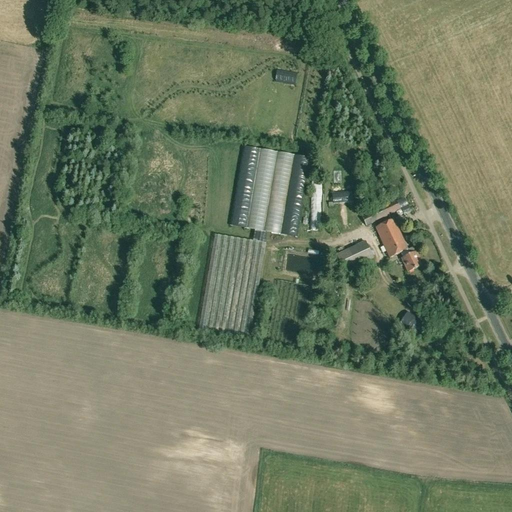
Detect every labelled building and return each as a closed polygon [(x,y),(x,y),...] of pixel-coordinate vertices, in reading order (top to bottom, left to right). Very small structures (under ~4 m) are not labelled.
[(73,27),(88,26),(87,17),(73,18),(73,27)] [(365,225),(371,223),(400,209),(396,200),(367,214),(361,216),(365,225)] [(400,253),(403,258),(401,259),(408,272),(421,266),(415,252),(410,255),(407,250),(408,249),(394,219),(376,227),(390,258),(400,253)] [(249,343),(266,244),(215,235),(198,335),(249,343)] [(365,242),(337,255),(344,271),(373,258),(365,242)] [(404,322),(420,326),(422,318),(405,314),(404,322)]
